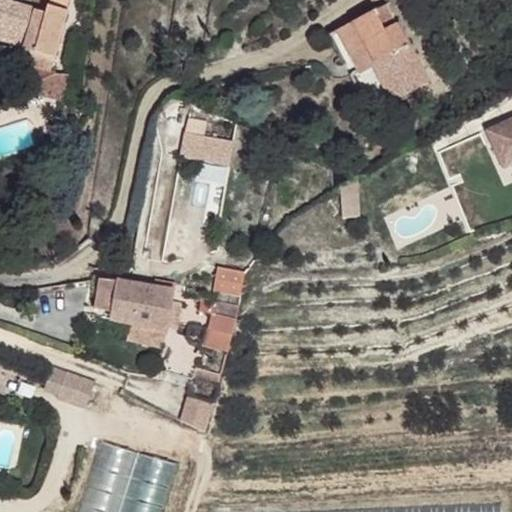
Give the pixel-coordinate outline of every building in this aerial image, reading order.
[(0,0),(0,26),(20,33),(22,5),(6,0),(0,0)] [(42,11),(22,5),(20,33),(26,35),(22,45),(19,60),(48,69),(66,10),(44,4),(42,11)] [(20,33),(0,26),(0,38),(20,45),(20,33)] [(398,32),(389,36),(394,45),(404,41),(398,32)] [(389,36),(365,48),(378,72),(379,75),(406,46),(404,41),(394,45),(389,36)] [(406,46),(379,75),(394,101),(426,85),(406,46)] [(365,48),(348,56),(361,81),(378,72),(365,48)] [(67,55),(54,51),(48,69),(62,73),(67,55)] [(511,117),(499,123),(511,151),(511,117)] [(502,167),(511,163),(511,151),(499,123),(486,129),(502,167)] [(211,164),(216,141),(184,135),(180,158),(211,164)] [(218,275),(213,295),(242,301),(249,272),(226,272),(218,275)] [(87,311),(93,311),(100,283),(92,284),(87,311)] [(108,322),(130,326),(139,291),(100,283),(93,311),(110,315),(108,322)] [(154,292),(175,298),(176,288),(156,283),(154,292)] [(139,291),(130,326),(164,334),(166,335),(175,298),(154,292),(139,291)] [(199,314),(235,322),(238,312),(201,303),(199,314)] [(130,326),(126,342),(161,350),(164,334),(130,326)] [(205,343),(231,347),(233,332),(209,328),(205,343)] [(166,371),(198,376),(205,343),(174,337),(166,371)] [(60,393),(87,403),(93,387),(66,377),(60,393)]
